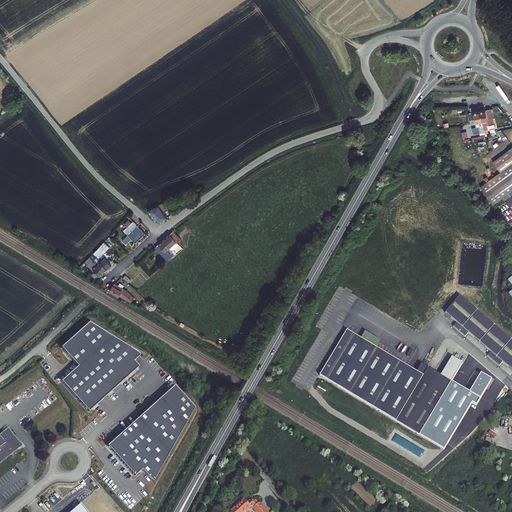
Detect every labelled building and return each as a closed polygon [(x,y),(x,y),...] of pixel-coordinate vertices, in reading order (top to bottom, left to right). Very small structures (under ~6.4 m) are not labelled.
[(491,109),(486,110),(489,125),(494,124),(491,109)] [(489,125),(486,110),(480,111),(483,129),(488,128),(487,126),(489,125)] [(483,129),(480,111),(469,113),(470,120),(474,119),(475,123),(473,123),(474,126),(475,126),(476,128),(477,133),(480,133),(481,135),(485,134),(484,132),(483,129)] [(463,141),(469,139),(466,130),(461,131),(463,141)] [(511,155),(508,150),(493,161),(500,171),(511,162),(511,155)] [(511,162),(500,171),(480,186),(493,205),(511,190),(511,162)] [(152,207),(147,210),(156,222),(160,223),(167,218),(163,212),(168,209),(163,203),(152,207)] [(131,240),(135,244),(145,234),(132,222),(123,231),(128,236),(122,241),(126,245),(131,240)] [(173,231),(170,234),(177,242),(180,239),(173,231)] [(162,241),(175,254),(176,253),(173,250),(179,245),(177,242),(170,234),(162,241)] [(175,254),(162,241),(161,242),(155,247),(167,261),(175,254)] [(90,257),(103,273),(108,269),(111,266),(105,258),(101,261),(98,258),(109,248),(104,242),(95,251),(90,257)] [(103,273),(90,257),(85,262),(93,273),(91,274),(95,279),(103,273)] [(126,291),(115,283),(109,291),(118,297),(119,295),(130,302),(134,298),(126,291)] [(461,296),(446,313),(457,323),(452,328),(465,338),(467,334),(491,353),(488,357),(499,366),(502,363),(511,371),(511,341),(477,311),(461,296)] [(60,382),(87,412),(138,367),(132,361),(139,356),(136,353),(88,323),(60,348),(77,367),(60,382)] [(361,339),(347,330),(319,376),(447,452),(475,405),(476,406),(492,380),(481,374),(470,393),(452,382),(462,364),(452,357),(441,376),(422,364),(417,372),(376,348),(361,339)] [(365,332),(361,339),(376,348),(380,341),(365,332)] [(141,470),(152,482),(194,408),(173,386),(106,446),(133,476),(141,470)] [(0,463),(19,449),(20,442),(9,428),(0,434),(0,463)] [(247,503),(244,500),(232,511),(245,511),(249,508),(254,509),(256,511),(266,511),(259,504),(255,501),(253,503),(250,501),(247,503)]
